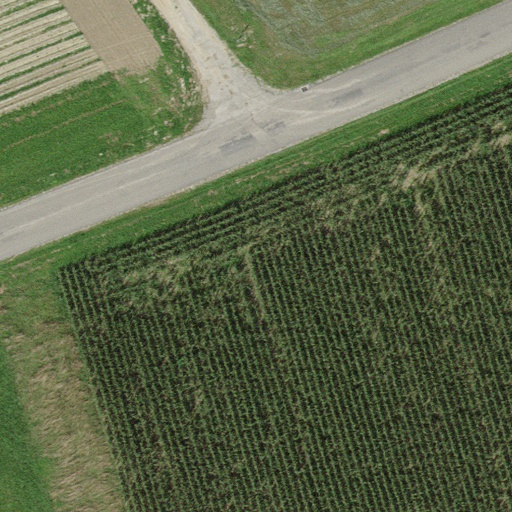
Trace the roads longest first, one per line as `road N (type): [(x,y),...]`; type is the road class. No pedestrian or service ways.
road 1 (unclassified): [(0,241),(511,26)]
road 2 (track): [(278,128),(181,0)]
